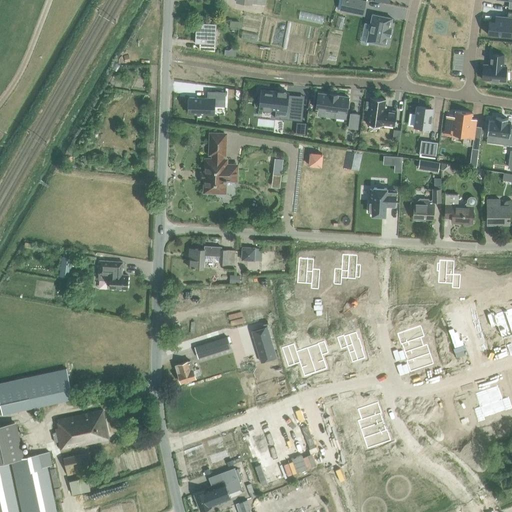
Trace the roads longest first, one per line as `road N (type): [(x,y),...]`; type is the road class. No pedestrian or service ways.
road 1 (residential): [(400,85),(166,56)]
road 2 (residential): [(164,447),(337,386),(388,385)]
road 3 (unclassified): [(385,241),(160,229)]
road 4 (unclassified): [(164,447),(155,372),(160,229)]
road 5 (unclassified): [(160,229),(166,56)]
road 6 (residential): [(388,385),(394,423),(409,444),(480,511)]
road 7 (residential): [(385,241),(388,385)]
road 8 (residential): [(388,385),(424,391),(511,362)]
road 9 (unclassified): [(511,247),(385,241)]
